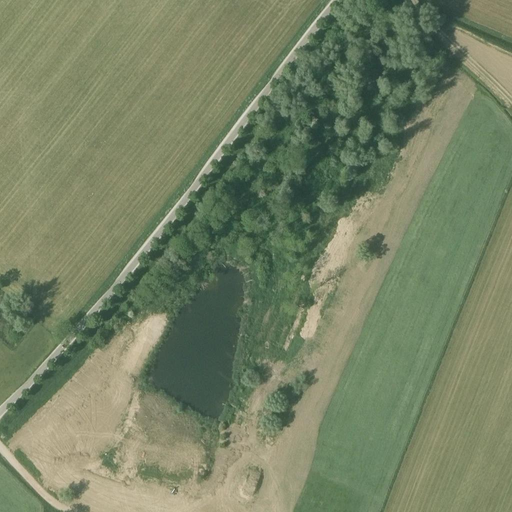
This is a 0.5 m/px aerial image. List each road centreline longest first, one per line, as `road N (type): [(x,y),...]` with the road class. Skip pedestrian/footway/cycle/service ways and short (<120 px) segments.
road 1 (unclassified): [(0,413),(178,212),(338,0)]
road 2 (track): [(511,102),(414,0)]
